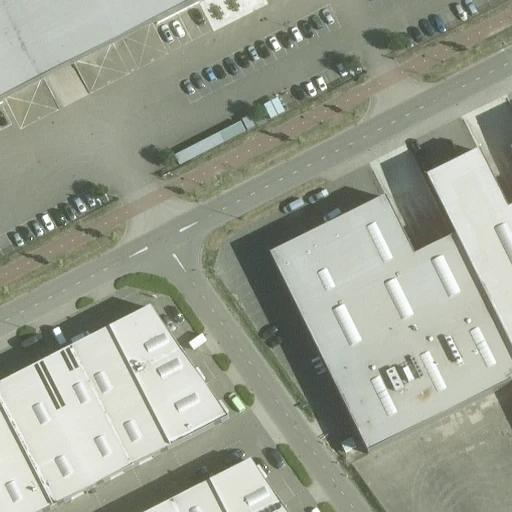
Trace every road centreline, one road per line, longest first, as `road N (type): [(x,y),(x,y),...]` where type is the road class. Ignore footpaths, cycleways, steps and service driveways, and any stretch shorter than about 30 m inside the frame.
road 1 (tertiary): [(163,241),(511,63)]
road 2 (unclassified): [(163,241),(354,511)]
road 3 (tertiary): [(0,324),(163,241)]
